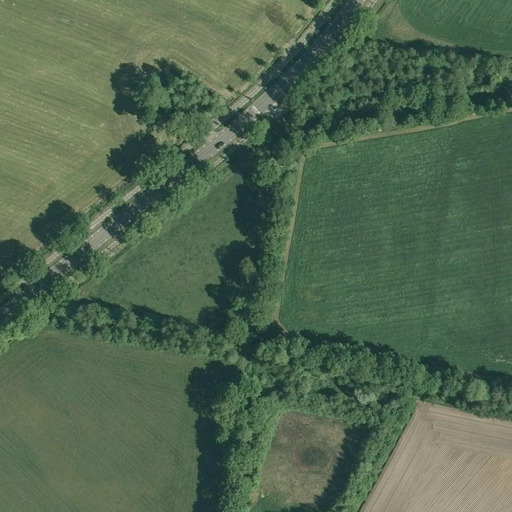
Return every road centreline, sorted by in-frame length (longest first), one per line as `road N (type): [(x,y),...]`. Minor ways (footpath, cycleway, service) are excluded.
road 1 (tertiary): [(0,318),(245,122),(356,0)]
road 2 (track): [(271,96),(282,113),(280,131),(218,511)]
